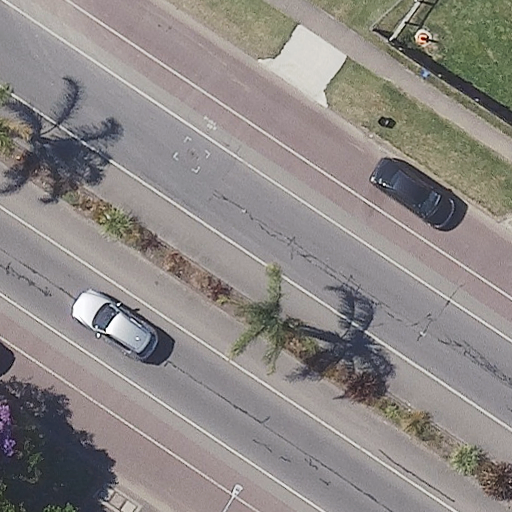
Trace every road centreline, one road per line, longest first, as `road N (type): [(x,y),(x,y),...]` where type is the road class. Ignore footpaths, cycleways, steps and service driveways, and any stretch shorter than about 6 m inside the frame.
road 1 (secondary): [(0,37),(511,379)]
road 2 (secondary): [(390,511),(0,250)]
